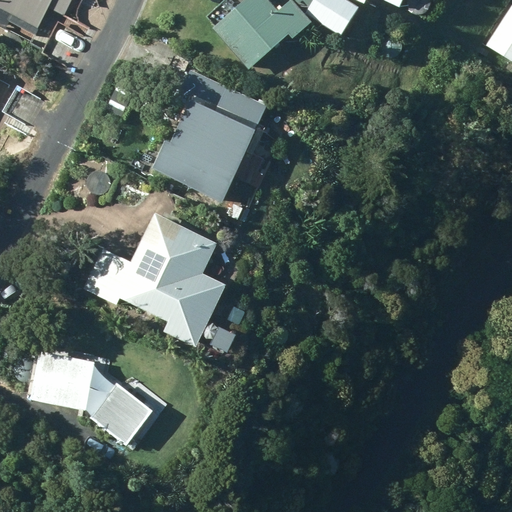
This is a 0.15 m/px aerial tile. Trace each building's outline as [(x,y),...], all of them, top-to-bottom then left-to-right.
[(0,0),(0,9),(37,28),(51,0),(60,0),(72,6),(74,0),(0,0)] [(311,22),(305,16),(292,1),(278,13),(265,0),(245,0),(213,29),(249,69),(288,35),(292,40),(311,22)] [(315,0),(305,16),(338,37),(357,9),(343,0),(315,0)] [(381,0),(399,9),(403,0),(381,0)] [(511,5),(511,4),(485,45),(511,62),(511,5)] [(222,203),(267,107),(189,70),(175,101),(187,107),(170,144),(164,141),(151,170),(200,193),(196,201),(210,207),(213,199),(222,203)] [(154,214),(131,263),(102,249),(83,291),(116,307),(119,300),(168,323),(163,333),(196,348),(225,286),(201,275),(216,243),(154,214)] [(98,364),(40,355),(32,405),(91,414),(98,364)] [(138,369),(127,383),(159,408),(169,394),(138,369)] [(89,419),(126,448),(154,414),(117,385),(89,419)]
